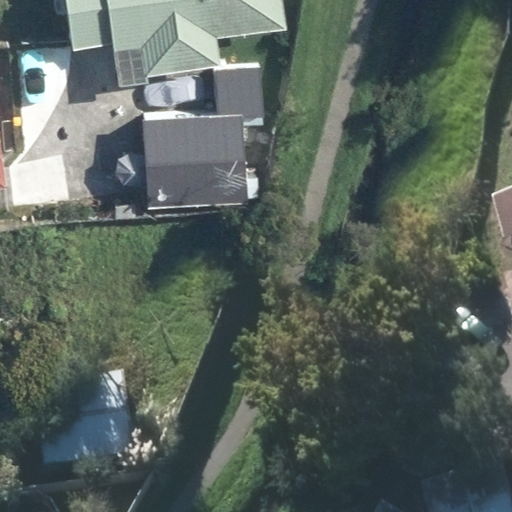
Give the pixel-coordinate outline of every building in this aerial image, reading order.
[(62,0),(69,48),(137,39),(141,70),(218,60),(214,29),(285,20),(282,0),(62,0)] [(211,70),(213,108),(131,112),(135,201),(243,195),(238,106),(264,105),(262,67),(211,70)] [(511,199),(485,207),(498,255),(511,251),(511,199)] [(128,481),(125,385),(36,388),(40,484),(128,481)] [(511,511),(511,508),(502,472),(419,496),(423,511),(511,511)]
